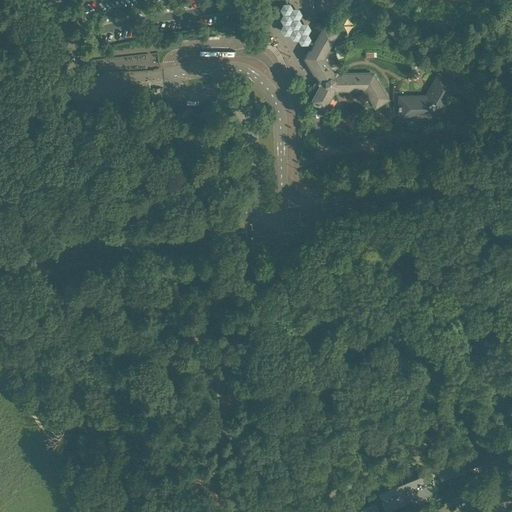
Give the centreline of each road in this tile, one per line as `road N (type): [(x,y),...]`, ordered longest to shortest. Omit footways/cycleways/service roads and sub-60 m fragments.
road 1 (residential): [(282,219),(278,111),(266,88),(238,70),(169,74),(177,91),(227,96),(245,113),(258,223)]
road 2 (secondary): [(0,261),(108,239),(258,223)]
road 3 (residential): [(300,511),(275,271)]
road 4 (residential): [(303,511),(511,392)]
road 5 (secondary): [(282,219),(511,173)]
road 6 (track): [(87,511),(0,346)]
